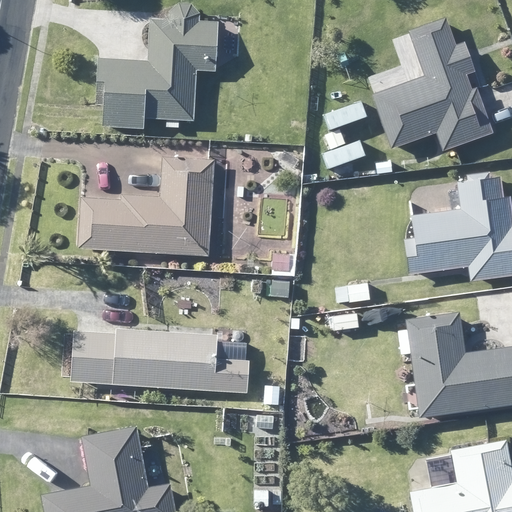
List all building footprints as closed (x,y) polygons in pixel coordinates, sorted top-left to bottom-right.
[(215,21),(203,20),(197,20),(197,11),(189,3),(177,3),(167,12),(166,18),(147,18),(146,41),(146,59),(99,58),(94,58),(92,103),(100,104),(100,109),(100,115),(100,118),(99,126),(140,127),(140,118),(191,119),(193,69),(214,70),(215,21)] [(470,65),(463,49),(461,41),(453,44),(443,14),(403,29),(406,34),(421,75),(376,92),(368,94),(388,148),(433,131),(439,148),(440,150),(444,148),(488,132),(489,131),(487,126),(476,95),(473,88),(469,89),(464,74),(472,71),(470,65)] [(365,120),(359,101),(322,112),(328,131),(365,120)] [(304,141),(304,129),(294,129),(295,142),(304,141)] [(308,150),(328,151),(329,137),(309,136),(308,150)] [(111,250),(206,255),(212,158),(160,155),(157,196),(120,194),(120,199),(85,197),(78,196),(75,247),(111,250)] [(379,160),(354,162),(355,175),(379,173),(379,160)] [(351,162),(331,164),(333,177),(352,176),(351,162)] [(511,229),(509,209),(508,201),(507,195),(501,196),(499,175),(487,177),(486,171),(464,175),(464,180),(454,181),(457,208),(414,214),(407,215),(410,237),(401,238),(405,273),(465,266),(466,273),(467,281),(511,274),(511,229)] [(270,261),(270,265),(269,274),(293,275),(294,252),(270,251),(270,261)] [(286,279),(269,278),(268,294),(286,295),(286,279)] [(368,299),(367,292),(365,282),(345,284),(347,301),(368,299)] [(168,296),(169,308),(181,314),(191,307),(190,295),(179,289),(168,296)] [(461,353),(460,346),(456,310),(403,317),(403,322),(404,328),(397,330),(395,330),(399,353),(401,353),(406,352),(408,360),(411,382),(415,416),(511,403),(511,345),(504,347),(470,352),(461,353)] [(370,314),(346,316),(348,330),(371,328),(370,314)] [(211,390),(212,385),(214,334),(126,328),(113,328),(113,333),(76,330),(71,330),(68,381),(211,390)] [(147,486),(140,449),(135,425),(77,435),(78,438),(86,484),(54,490),(38,493),(41,511),(174,511),(169,482),(165,482),(147,486)] [(511,511),(511,478),(510,479),(508,468),(503,439),(447,449),(448,452),(453,482),(429,487),(406,491),(409,511),(511,511)] [(252,505),(267,505),(267,489),(252,490),(252,505)]
